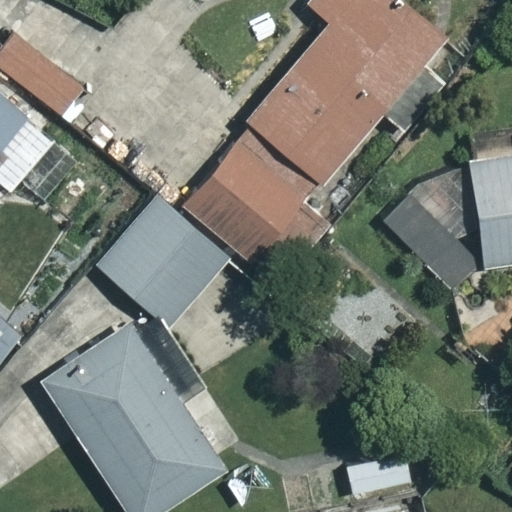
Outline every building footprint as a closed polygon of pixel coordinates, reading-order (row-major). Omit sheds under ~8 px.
[(70,28),(34,0),(32,0),(0,41),(0,62),(53,104),(84,65),(57,45),(70,28)] [(435,23),(406,0),(312,0),(322,8),(173,191),(250,253),(435,23)] [(0,190),(11,177),(45,205),(84,157),(0,89),(0,190)] [(435,151),(372,212),(443,284),(474,254),(511,247),(511,136),(456,146),(461,178),(435,151)] [(220,250),(149,184),(88,250),(158,315),(220,250)] [(128,511),(213,458),(121,315),(32,372),(121,511),(128,511)] [(406,471),(397,440),(305,466),(313,497),(406,471)] [(398,511),(397,501),(346,511),(398,511)]
